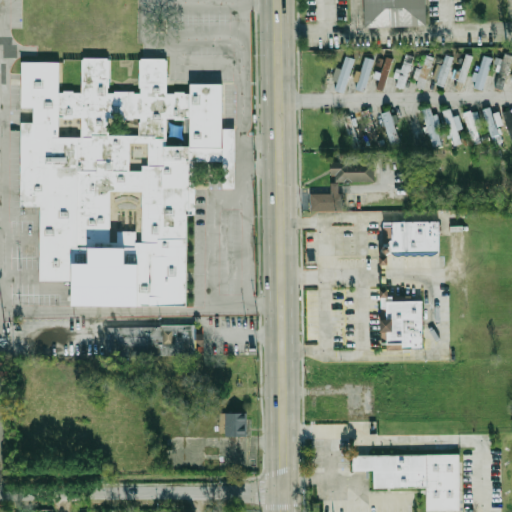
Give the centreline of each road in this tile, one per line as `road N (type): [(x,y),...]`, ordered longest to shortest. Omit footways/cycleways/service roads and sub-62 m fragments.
road 1 (secondary): [(278,0),(285,511)]
road 2 (residential): [(0,493),(285,492)]
